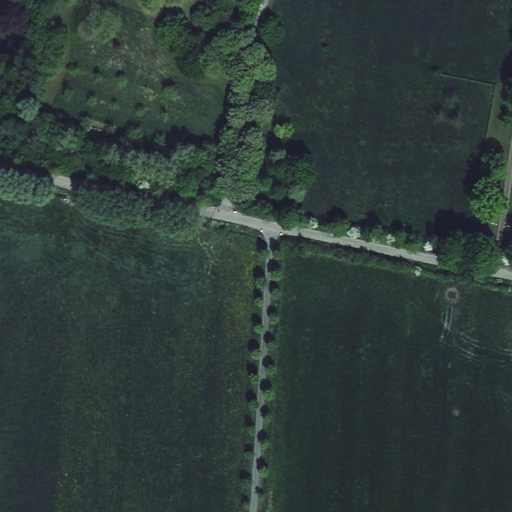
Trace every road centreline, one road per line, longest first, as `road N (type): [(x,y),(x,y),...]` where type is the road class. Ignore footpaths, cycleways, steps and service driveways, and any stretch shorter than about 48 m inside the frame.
road 1 (unclassified): [(252,511),(271,226)]
road 2 (unclassified): [(0,169),(271,226)]
road 3 (unclassified): [(271,226),(511,277)]
